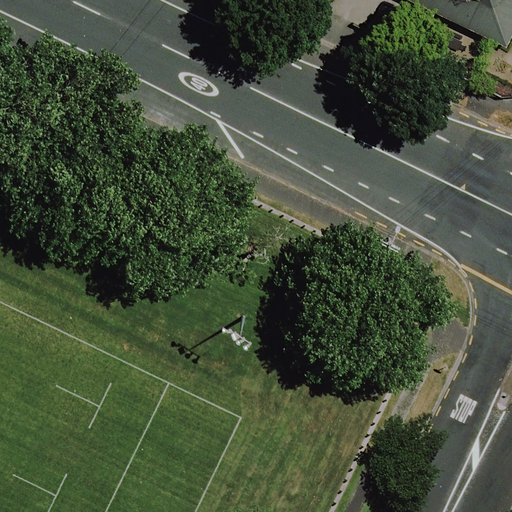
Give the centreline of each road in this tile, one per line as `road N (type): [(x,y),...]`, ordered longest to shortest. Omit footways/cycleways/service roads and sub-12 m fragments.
road 1 (residential): [(62,0),(511,209)]
road 2 (residential): [(439,511),(511,355)]
